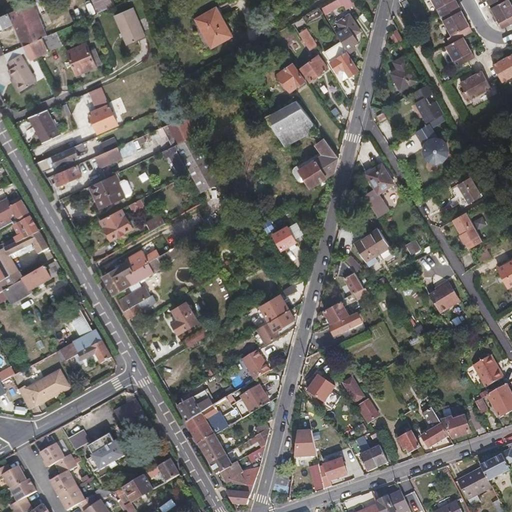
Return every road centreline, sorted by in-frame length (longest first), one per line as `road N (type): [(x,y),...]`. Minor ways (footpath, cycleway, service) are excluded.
road 1 (residential): [(259,511),(389,0)]
road 2 (primary): [(139,372),(0,128)]
road 3 (residential): [(511,432),(281,511)]
road 4 (primary): [(219,511),(139,372)]
road 5 (residential): [(29,433),(139,372)]
